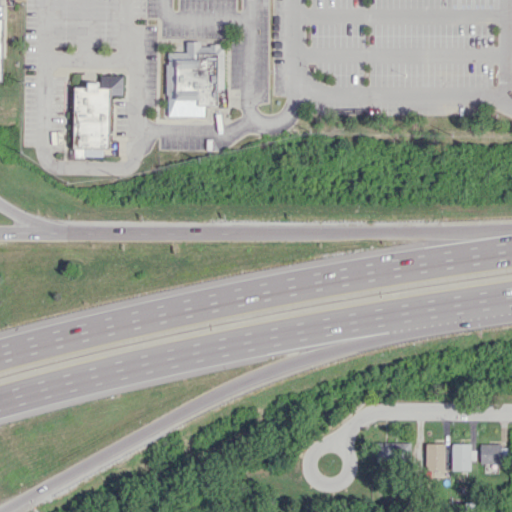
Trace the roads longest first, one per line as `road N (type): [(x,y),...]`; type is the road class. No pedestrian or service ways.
road 1 (motorway): [(0,400),(196,352),(511,295)]
road 2 (motorway): [(511,249),(240,296),(0,353)]
road 3 (motorway): [(511,236),(0,232)]
road 4 (motorway): [(0,510),(236,383),(432,308)]
road 5 (residential): [(340,444),(370,414),(511,412)]
road 6 (residential): [(351,470),(340,444),(326,442),(310,454),(308,468),(321,484),(336,485),(351,470)]
